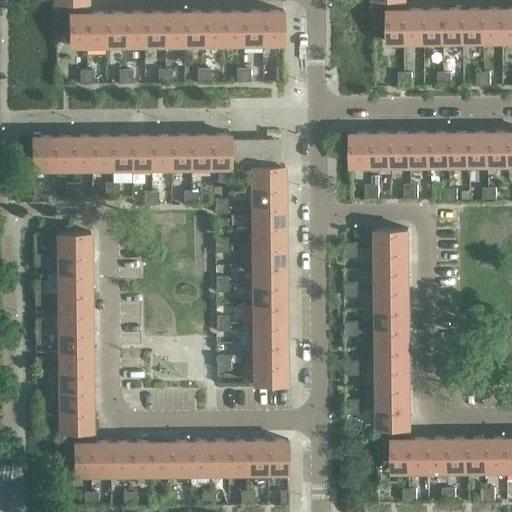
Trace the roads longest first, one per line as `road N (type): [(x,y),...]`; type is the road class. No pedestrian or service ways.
road 1 (residential): [(318,418),(110,420),(104,207)]
road 2 (residential): [(511,417),(429,414),(427,214),(316,213)]
road 3 (residential): [(318,418),(316,213)]
road 4 (residential): [(511,106),(314,109)]
